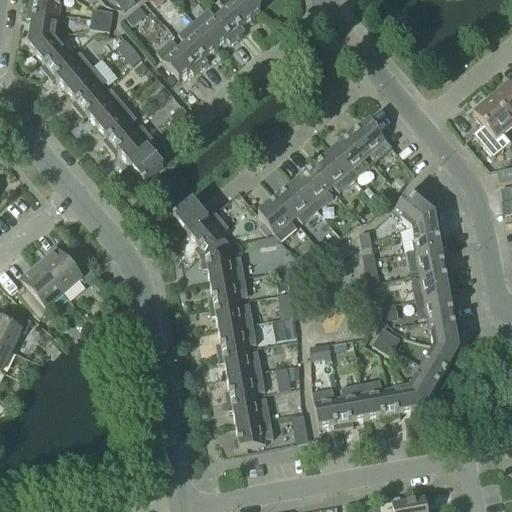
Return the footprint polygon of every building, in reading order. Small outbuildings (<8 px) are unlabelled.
[(57,20),(59,0),(34,0),(33,6),(28,5),(27,15),(57,20)] [(235,0),(235,4),(258,18),(260,0),(235,0)] [(241,32),(258,18),(235,4),(217,19),(236,42),(244,36),(241,32)] [(100,26),(101,16),(91,14),(90,25),(100,26)] [(217,19),(213,22),(207,14),(192,27),(215,54),(226,45),(229,49),(236,42),(217,19)] [(53,42),(57,20),(27,15),(25,24),(30,25),(26,50),(53,42)] [(110,28),(111,17),(101,16),(100,26),(110,28)] [(98,37),(100,26),(90,25),(88,35),(98,37)] [(108,38),(110,28),(100,26),(98,37),(108,38)] [(204,63),(215,54),(192,27),(176,40),(181,47),(179,49),(199,73),(207,67),(204,63)] [(45,81),(69,61),(53,42),(26,50),(43,70),(39,73),(45,81)] [(170,45),(155,57),(178,85),(189,76),(192,80),(199,73),(179,49),(176,51),(170,45)] [(65,95),(91,73),(78,58),(71,64),(69,61),(45,81),(51,88),(55,85),(65,95)] [(76,117),(100,97),(98,94),(104,88),(91,73),(65,95),(74,106),(70,110),(76,117)] [(511,94),(507,88),(489,103),(511,130),(511,94)] [(95,132),(122,109),(109,94),(103,100),(100,97),(76,117),(82,124),(86,121),(95,132)] [(502,138),(511,130),(489,103),(471,118),(483,132),(472,141),(491,163),(509,147),(502,138)] [(107,154),(131,133),(129,130),(135,125),(122,109),(95,132),(105,143),(101,146),(107,154)] [(345,139),(365,163),(368,161),(374,167),(390,154),(367,127),(356,136),(353,132),(345,139)] [(148,155),(146,153),(154,147),(140,131),(134,136),(131,133),(107,154),(113,162),(118,158),(129,171),(143,188),(162,172),(148,155)] [(363,165),(365,163),(345,139),(338,145),(341,149),(330,158),(353,185),(368,172),(363,165)] [(338,198),(353,185),(330,158),(319,167),(316,163),(308,170),(329,194),(330,193),(332,191),(338,198)] [(336,200),(330,193),(329,194),(308,170),(301,176),(304,180),(293,189),(316,216),(336,200)] [(497,189),(511,185),(511,172),(495,176),(497,189)] [(301,229),(316,216),(293,189),(282,198),(279,194),(272,201),(292,225),(295,222),(301,229)] [(500,207),(511,205),(511,191),(498,194),(500,207)] [(415,204),(418,201),(410,194),(391,217),(410,233),(433,220),(415,204)] [(289,227),(292,225),(272,201),(264,207),(267,211),(256,220),(279,248),(295,234),(289,227)] [(503,221),(511,219),(511,205),(500,207),(503,221)] [(207,224),(204,221),(191,206),(172,222),(185,238),(197,252),(193,255),(198,262),(223,243),(224,242),(221,239),(228,233),(214,218),(207,224)] [(442,241),(437,242),(433,220),(410,233),(414,256),(439,252),(444,251),(442,241)] [(357,240),(359,250),(369,248),(367,238),(357,240)] [(243,282),(239,262),(231,264),(230,260),(229,260),(226,247),(223,243),(198,262),(201,275),(206,275),(208,288),(243,282)] [(322,258),(317,252),(314,248),(295,264),(303,273),(322,258)] [(371,258),(369,248),(359,250),(361,260),(371,258)] [(446,265),(442,266),(439,252),(414,256),(404,258),(408,278),(416,276),(417,280),(448,274),(446,265)] [(73,256),(64,264),(55,253),(37,268),(62,298),(79,284),(83,288),(93,279),(73,256)] [(45,313),(62,298),(37,268),(19,283),(28,294),(19,302),(38,325),(48,317),(45,313)] [(445,285),(450,284),(448,274),(417,280),(417,284),(409,286),(413,305),(447,299),(445,285)] [(238,303),(246,302),(243,282),(208,288),(211,302),(206,303),(207,313),(239,307),(238,303)] [(292,323),(291,313),(288,298),(277,301),(281,324),(292,323)] [(455,312),(450,313),(447,299),(413,305),(416,324),(426,323),(426,327),(456,322),(455,312)] [(248,309),(240,311),(239,307),(207,313),(209,322),(214,322),(217,335),(251,329),(248,309)] [(383,311),(371,313),(374,327),(386,324),(383,311)] [(24,338),(30,326),(1,312),(0,314),(0,350),(10,356),(19,335),(24,338)] [(453,332),(458,331),(456,322),(426,327),(431,350),(457,355),(453,332)] [(292,323),(283,325),(283,327),(286,342),(286,344),(296,343),(295,340),(293,325),(292,323)] [(247,350),(255,349),(251,329),(217,335),(219,349),(214,350),(216,360),(247,354),(247,350)] [(384,347),(389,339),(381,334),(376,342),(384,347)] [(393,353),(398,344),(389,339),(384,347),(393,353)] [(379,356),(384,347),(376,342),(370,351),(379,356)] [(388,361),(393,353),(384,347),(379,356),(388,361)] [(0,376),(0,375),(10,356),(0,350),(0,386),(4,378),(0,376)] [(446,375),(457,355),(431,350),(419,371),(445,386),(450,378),(446,375)] [(256,357),(248,358),(247,354),(216,360),(218,370),(223,369),(225,382),(260,376),(256,357)] [(440,394),(445,386),(419,371),(407,391),(423,414),(436,392),(440,394)] [(255,397),(263,396),(260,376),(225,382),(227,396),(223,397),(224,407),(256,401),(255,397)] [(384,395),(380,396),(378,386),(358,389),(364,424),(378,422),(379,426),(389,425),(384,395)] [(350,426),(364,424),(358,389),(339,393),(340,401),(336,402),(342,433),(351,431),(350,426)] [(398,418),(423,414),(407,391),(384,395),(389,425),(398,423),(398,418)] [(336,402),(332,402),(331,394),(311,398),(317,432),(331,430),(332,435),(342,433),(336,402)] [(268,423),(265,404),(256,405),(256,401),(224,407),(226,417),(231,416),(234,430),(268,423)] [(268,423),(234,430),(236,444),(231,445),(233,455),(264,449),(264,445),(272,443),(268,423)]
